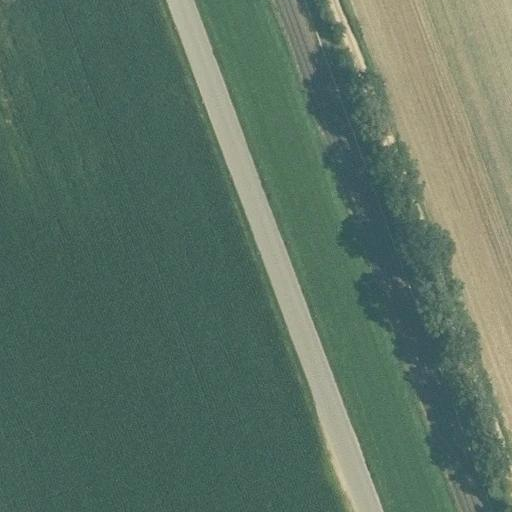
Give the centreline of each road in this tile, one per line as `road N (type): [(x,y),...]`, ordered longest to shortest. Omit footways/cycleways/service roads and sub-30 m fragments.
road 1 (unclassified): [(360,511),(173,0)]
road 2 (track): [(334,0),(511,480)]
